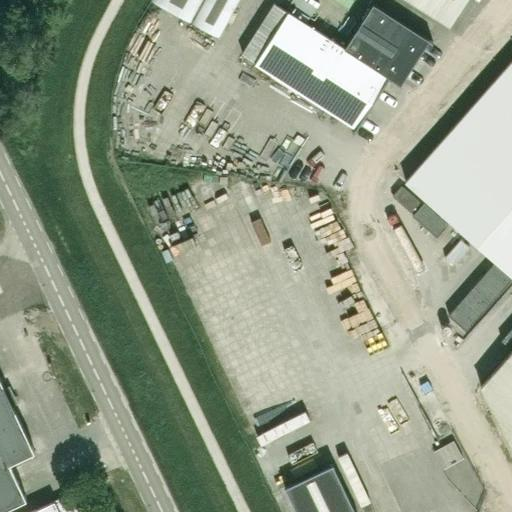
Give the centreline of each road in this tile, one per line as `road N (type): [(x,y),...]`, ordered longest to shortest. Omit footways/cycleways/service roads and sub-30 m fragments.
road 1 (unclassified): [(511,508),(369,236),(360,197),(367,171),(510,0)]
road 2 (tertiary): [(163,511),(0,169)]
